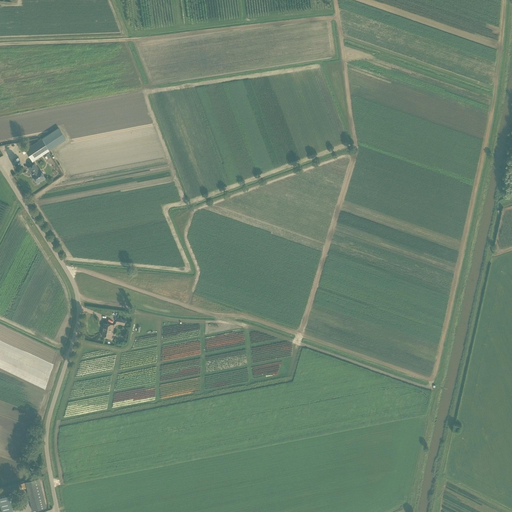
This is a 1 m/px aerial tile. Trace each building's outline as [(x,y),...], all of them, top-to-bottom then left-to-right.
[(287,97),(306,158),(347,146),(341,126),(340,127),(333,105),(328,107),(329,108),(332,107),(332,109),(329,109),(335,128),(328,131),(331,138),(323,140),(305,84),(296,87),(297,88),(291,89),(293,95),(287,97)] [(26,152),(32,162),(66,140),(59,128),(27,149),(26,147),(21,150),(24,154),(26,152)] [(37,183),(41,181),(45,178),(39,170),(35,164),(34,164),(28,168),(33,176),(32,176),(37,183)] [(102,336),(107,337),(110,338),(112,325),(108,324),(103,323),(103,327),(104,327),(102,336)] [(39,479),(25,482),(32,511),(46,508),(39,479)] [(0,498),(0,505),(1,509),(1,511),(9,511),(20,509),(19,506),(15,494),(0,498)]
